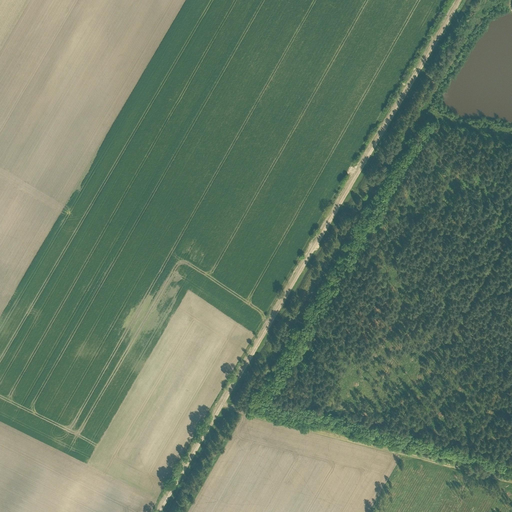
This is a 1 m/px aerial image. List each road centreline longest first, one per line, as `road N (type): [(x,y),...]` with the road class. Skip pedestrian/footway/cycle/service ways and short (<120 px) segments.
road 1 (track): [(151,511),(454,0)]
road 2 (track): [(217,400),(511,481)]
